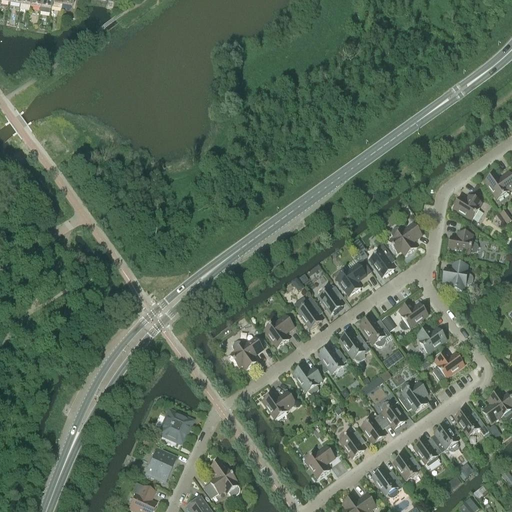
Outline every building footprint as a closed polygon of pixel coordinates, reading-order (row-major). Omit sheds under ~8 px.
[(30,0),(30,7),(40,8),(41,0),(30,0)] [(51,8),(52,4),(51,4),(51,0),(41,0),(40,8),(39,13),(50,15),(51,8)] [(61,6),(62,0),(51,0),(51,4),(52,4),(51,8),(60,10),(61,6)] [(508,192),(511,189),(511,177),(510,174),(500,181),(495,175),(484,183),(497,202),(508,194),(508,192)] [(478,210),(481,204),(471,198),(467,203),(460,199),(453,210),(472,222),(479,211),(478,210)] [(504,211),(500,214),(508,225),(511,222),(504,211)] [(391,237),(393,239),(392,240),(393,241),(389,244),(397,255),(401,252),(405,258),(416,250),(412,244),(422,237),(414,226),(404,233),(403,232),(402,233),(400,230),(398,229),(395,229),(392,232),(391,234),(391,237)] [(470,256),(471,255),(473,255),(476,254),(478,252),(478,249),(477,246),(475,245),(472,244),(473,243),(471,243),(472,236),(460,234),(459,241),(450,239),(448,253),(470,256)] [(382,245),(376,249),(380,254),(369,261),(383,280),(394,272),(389,265),(394,261),(382,245)] [(364,252),(359,256),(363,262),(368,258),(364,252)] [(356,284),(366,277),(358,266),(348,273),(347,272),(336,280),(350,298),(361,290),(356,284)] [(465,288),(465,286),(468,287),(471,286),(473,284),(473,280),(472,278),(470,276),(467,276),(467,274),(466,274),(467,268),(454,266),(453,272),(445,271),(443,284),(450,285),(449,292),(463,294),(464,287),(465,288)] [(305,276),(300,280),(303,285),(308,281),(305,276)] [(331,316),(342,308),(337,302),(342,298),(335,288),(330,292),(329,290),(318,298),(331,316)] [(311,331),(322,323),(317,316),(321,313),(312,299),(306,303),(308,305),(297,313),(311,331)] [(410,330),(428,317),(420,306),(413,311),(409,305),(399,313),(403,318),(402,319),(410,330)] [(284,336),(294,329),(286,318),(276,325),(275,324),(264,331),(278,350),(289,342),(284,336)] [(385,327),(390,323),(387,319),(382,323),(385,327)] [(385,341),(391,337),(381,323),(376,327),(371,320),(360,328),(374,346),(375,345),(376,348),(379,349),(382,349),(384,347),(386,344),(385,341)] [(427,355),(446,342),(438,331),(431,336),(427,330),(417,338),(421,343),(420,344),(427,355)] [(365,356),(370,352),(361,338),(356,342),(351,335),(340,342),(353,361),(354,360),(356,362),(358,364),(361,363),(364,361),(365,359),(365,356)] [(245,346),(243,346),(242,344),(239,343),(237,343),(234,345),(233,348),(233,351),(235,353),(233,354),(234,355),(230,358),(238,369),(242,366),(247,372),(258,364),(253,358),(263,351),(256,340),(245,347),(245,346)] [(317,365),(324,375),(329,371),(332,376),(343,368),(342,366),(347,363),(340,353),(335,356),(330,349),(319,357),(322,362),(317,365)] [(438,370),(433,374),(439,383),(445,379),(446,380),(464,367),(456,356),(449,361),(445,356),(435,363),(439,368),(438,369),(438,370)] [(386,361),(382,364),(387,370),(391,368),(386,361)] [(428,362),(421,367),(424,371),(431,366),(428,362)] [(307,394),(308,394),(309,396),(312,397),(314,397),(317,395),(318,392),(318,389),(317,387),(317,386),(317,385),(322,381),(314,371),(309,375),(304,368),(293,376),(307,394)] [(380,378),(375,381),(379,387),(384,384),(380,378)] [(401,392),(403,394),(402,395),(403,396),(398,400),(407,413),(412,409),(415,414),(426,406),(421,399),(427,395),(419,385),(414,389),(413,387),(412,388),(410,386),(408,385),(405,385),(402,387),(401,389),(401,392)] [(501,419),(503,419),(504,421),(507,422),(509,422),(511,419),(511,412),(511,411),(511,410),(511,409),(511,401),(508,396),(504,399),(499,393),(488,401),(493,407),(483,414),(490,425),(501,418),(501,419)] [(286,412),(296,405),(288,394),(278,401),(273,395),(262,403),(276,421),(287,414),(286,412)] [(382,414),(377,418),(384,428),(389,424),(394,431),(405,423),(393,406),(392,407),(390,405),(388,404),(385,404),(382,406),(381,408),(381,411),(383,413),(382,414)] [(483,437),(489,433),(476,415),(471,419),(466,412),(455,420),(468,438),(479,431),(483,437)] [(181,445),(191,423),(186,421),(183,418),(178,416),(174,415),(169,413),(167,418),(164,422),(162,426),(161,430),(159,435),(181,445)] [(384,428),(377,418),(373,421),(372,421),(361,429),(374,446),(385,438),(380,431),(384,428)] [(494,426),(488,430),(491,435),(497,431),(494,426)] [(437,438),(432,442),(442,455),(446,451),(447,452),(448,451),(449,453),(452,454),(455,454),(457,452),(459,449),(458,447),(457,444),(458,444),(453,437),(458,434),(453,427),(448,431),(445,427),(434,435),(437,438)] [(353,461),(364,453),(359,446),(364,442),(357,433),(352,436),(351,434),(340,442),(353,461)] [(442,455),(432,442),(427,445),(425,441),(414,449),(429,470),(440,463),(437,458),(442,455)] [(325,467),(335,459),(327,448),(317,456),(316,454),(305,462),(318,481),(329,473),(325,467)] [(164,485),(176,459),(156,450),(145,476),(164,485)] [(393,464),(406,483),(417,475),(416,473),(421,469),(414,460),(409,463),(404,456),(393,464)] [(210,485),(211,485),(204,490),(211,501),(218,496),(225,492),(228,496),(229,495),(230,497),(233,498),(235,498),(238,496),(239,494),(239,491),(238,489),(239,488),(236,484),(237,483),(229,472),(228,472),(220,462),(209,470),(217,480),(210,485)] [(463,481),(468,477),(461,468),(456,472),(463,481)] [(383,471),(373,479),(386,497),(387,497),(389,499),(391,500),(394,500),(397,498),(398,495),(398,493),(403,488),(393,475),(389,478),(383,471)] [(511,482),(506,475),(501,479),(509,489),(511,486),(511,482)] [(456,478),(447,485),(451,491),(461,485),(456,478)] [(130,511),(152,511),(156,505),(150,503),(155,493),(135,485),(131,495),(135,496),(128,511),(130,511)] [(369,511),(376,508),(368,497),(358,504),(353,498),(342,506),(347,511),(346,511),(369,511)] [(188,511),(210,511),(201,498),(186,509),(188,511)] [(464,507),(468,511),(479,511),(480,511),(471,500),(464,507)]
